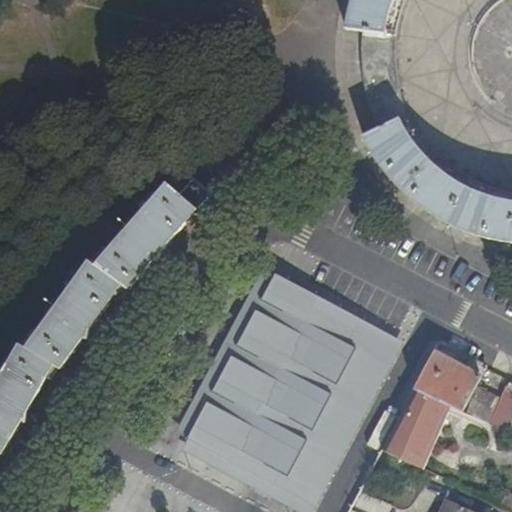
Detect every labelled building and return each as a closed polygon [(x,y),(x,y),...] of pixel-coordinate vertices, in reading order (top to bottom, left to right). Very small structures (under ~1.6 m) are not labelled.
[(348,28),(368,31),(384,34),(387,34),(390,18),(394,5),(395,0),(353,0),(350,11),(349,20),(348,28)] [(400,120),(398,121),(384,127),(364,137),(370,147),(376,157),(382,166),(389,175),(395,183),(405,193),(414,201),(425,209),(435,215),(444,221),(461,229),(468,232),(485,238),(492,240),(499,241),(506,243),(511,243),(511,202),(500,200),(492,197),(481,194),(474,191),(467,187),(458,182),(449,176),(442,171),(434,165),(420,150),(412,139),(405,128),(400,120)] [(179,193),(198,210),(212,194),(193,178),(179,193)] [(162,252),(198,210),(179,193),(168,184),(129,230),(97,266),(91,262),(28,348),(22,345),(0,381),(0,452),(3,454),(23,422),(28,423),(29,411),(56,365),(63,369),(85,338),(89,341),(91,330),(124,285),(130,289),(154,261),(158,262),(159,264),(162,252)] [(404,346),(263,272),(176,437),(317,510),(404,346)] [(464,412),(487,369),(467,357),(441,343),(431,361),(416,390),(446,404),(464,412)] [(467,412),(502,428),(511,404),(477,388),(467,412)] [(419,466),(446,404),(416,390),(384,450),(419,466)] [(478,511),(449,498),(442,511),(478,511)]
